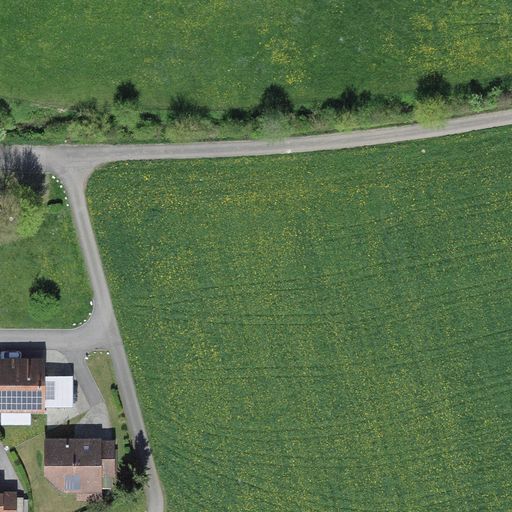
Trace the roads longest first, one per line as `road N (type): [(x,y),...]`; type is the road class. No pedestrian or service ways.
road 1 (track): [(69,158),(311,143),(511,116)]
road 2 (residential): [(0,159),(69,158),(108,336)]
road 3 (track): [(108,336),(154,511)]
